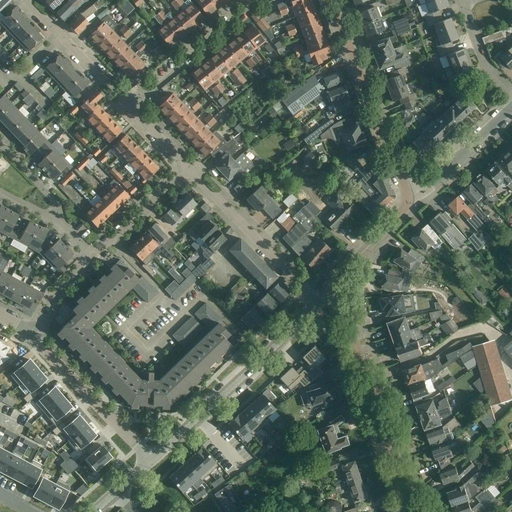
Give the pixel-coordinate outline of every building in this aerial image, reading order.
[(0,0),(0,12),(12,2),(10,0),(0,0)] [(44,0),(53,10),(60,3),(63,0),(44,0)] [(67,0),(62,5),(55,12),(57,14),(64,21),(71,14),(75,10),(84,2),(85,1),(84,0),(67,0)] [(126,0),(118,8),(125,16),(134,8),(126,0)] [(187,33),(195,26),(179,6),(174,0),(170,3),(179,15),(175,18),(170,12),(169,12),(187,33)] [(186,0),(183,3),(179,6),(195,26),(204,19),(188,0),(186,0)] [(216,9),(209,0),(197,0),(196,1),(207,16),(216,9)] [(225,2),(223,0),(209,0),(216,9),(225,2)] [(286,9),(279,12),(281,16),(287,14),(289,20),(296,17),(296,18),(314,11),(309,0),(307,0),(292,6),(287,8),(286,9)] [(438,17),(436,11),(448,7),(445,0),(434,0),(425,4),(429,14),(424,16),(426,21),(438,17)] [(285,3),(277,6),(279,12),(286,9),(287,8),(285,3)] [(93,5),(80,14),(68,26),(77,35),(89,24),(85,19),(97,10),(93,5)] [(0,22),(7,30),(23,14),(16,6),(0,21),(0,22)] [(362,24),(379,18),(375,7),(358,14),(362,24)] [(101,21),(111,12),(107,8),(97,16),(101,21)] [(157,14),(178,40),(187,33),(169,12),(165,15),(161,10),(157,14)] [(300,27),(318,20),(314,11),(296,18),(300,27)] [(256,23),(260,19),(256,13),(251,17),(256,23)] [(23,14),(7,30),(14,37),(28,23),(24,19),(26,17),(23,14)] [(178,40),(157,14),(153,17),(162,29),(157,32),(169,47),(178,40)] [(103,23),(89,36),(97,44),(111,31),(117,25),(107,16),(101,21),(103,23)] [(260,19),(256,23),(262,31),(268,29),(270,27),(263,18),(262,17),(260,19)] [(433,25),(437,35),(454,29),(450,18),(440,22),(438,17),(426,21),(428,27),(433,25)] [(379,18),(362,24),(367,36),(384,29),(379,18)] [(392,23),(395,30),(408,25),(405,18),(392,23)] [(322,31),(318,20),(300,27),(304,37),(322,31)] [(28,23),(14,37),(21,45),(38,29),(35,26),(32,28),(28,23)] [(295,29),(293,24),(285,27),(287,32),(295,29)] [(125,25),(119,31),(123,35),(129,29),(125,25)] [(408,25),(395,30),(397,36),(410,31),(408,25)] [(252,26),(243,33),(255,48),(264,41),(252,26)] [(40,31),(38,29),(21,45),(28,52),(42,38),(38,34),(40,31)] [(127,39),(133,33),(129,29),(123,35),(127,39)] [(454,29),(437,35),(441,45),(436,47),(438,53),(450,48),(448,43),(458,39),(454,29)] [(97,44),(105,52),(118,39),(115,35),(111,31),(97,44)] [(308,48),(326,41),(322,31),(304,37),(308,48)] [(489,36),(492,43),(505,38),(502,31),(489,36)] [(235,40),(246,55),(249,59),(255,65),(259,61),(254,55),(254,56),(250,52),(255,48),(243,33),(235,40)] [(380,42),(370,46),(372,51),(371,52),(373,56),(374,56),(375,57),(386,53),(391,51),(389,44),(397,41),(395,35),(386,39),(386,40),(380,42)] [(112,60),(126,47),(118,39),(105,52),(112,60)] [(147,47),(144,45),(120,68),(129,77),(131,74),(133,76),(144,66),(138,59),(148,49),(151,53),(160,45),(155,40),(147,47)] [(238,62),(246,55),(235,40),(226,47),(238,62)] [(138,51),(144,45),(140,41),(134,47),(138,51)] [(280,41),(274,45),(277,50),(283,46),(280,41)] [(330,52),(326,41),(308,48),(306,48),(313,66),(321,63),(320,61),(326,58),(324,54),(330,52)] [(274,51),(268,43),(264,47),(269,54),(274,51)] [(295,53),(303,50),(301,45),(293,48),(295,53)] [(124,64),(134,55),(126,47),(112,60),(120,68),(124,64)] [(226,47),(217,54),(229,69),(238,62),(226,47)] [(450,48),(438,53),(440,58),(445,56),(449,66),(468,58),(464,48),(452,53),(450,48)] [(305,55),(303,50),(295,53),(297,58),(305,55)] [(511,53),(509,50),(504,55),(501,51),(494,58),(502,67),(506,63),(511,69),(511,53)] [(375,58),(374,59),(376,63),(377,63),(379,69),(389,65),(392,64),(395,71),(401,68),(404,67),(410,64),(408,59),(407,57),(404,59),(401,53),(394,56),(391,51),(386,53),(375,57),(375,58)] [(217,54),(209,61),(221,76),(225,72),(228,76),(232,72),(229,69),(217,54)] [(51,77),(68,61),(65,58),(63,60),(58,55),(44,69),(51,77)] [(453,77),(448,78),(449,80),(451,84),(453,83),(459,80),(462,79),(460,74),(470,70),(473,69),(468,58),(466,59),(449,66),(453,77)] [(255,65),(249,59),(245,62),(250,69),(255,65)] [(68,61),(51,77),(58,84),(73,70),(69,66),(71,63),(68,61)] [(221,76),(209,61),(200,68),(212,82),(215,86),(220,93),(225,89),(216,79),(221,76)] [(17,66),(14,63),(8,69),(11,72),(17,66)] [(404,67),(395,71),(391,72),(393,78),(384,81),(388,91),(404,85),(400,75),(406,72),(404,67)] [(212,82),(200,68),(191,75),(203,89),(212,82)] [(232,72),(237,79),(242,75),(237,69),(232,72)] [(73,70),(58,84),(65,92),(82,75),(79,72),(77,75),(73,70)] [(314,75),(284,98),(295,113),(320,94),(324,91),(324,90),(326,88),(332,86),(342,82),(341,80),(337,71),(328,74),(322,77),(318,80),(314,75)] [(237,79),(232,72),(228,76),(233,82),(237,79)] [(39,76),(36,73),(30,78),(33,82),(39,76)] [(82,75),(65,92),(77,104),(83,98),(78,94),(89,83),(82,75)] [(471,77),(459,81),(461,87),(473,83),(471,77)] [(23,88),(17,82),(14,85),(20,92),(23,88)] [(184,87),(188,92),(193,88),(188,83),(184,87)] [(408,83),(404,85),(388,91),(392,102),(402,98),(404,104),(413,101),(416,99),(414,93),(412,93),(408,83)] [(331,103),(347,97),(343,85),(326,91),(319,96),(313,101),(317,106),(322,101),(326,106),(331,103)] [(215,86),(211,90),(216,96),(220,93),(215,86)] [(46,96),(52,90),(49,87),(43,92),(46,96)] [(52,90),(46,96),(49,99),(55,93),(52,90)] [(77,104),(75,105),(79,109),(82,109),(89,116),(98,107),(95,103),(102,96),(97,90),(89,97),(81,105),(78,103),(77,104)] [(22,100),(25,103),(31,97),(28,94),(22,100)] [(167,116),(180,103),(172,94),(169,97),(167,95),(159,103),(161,105),(158,107),(167,116)] [(0,113),(11,103),(3,95),(0,98),(0,113)] [(456,102),(449,109),(460,121),(460,120),(474,107),(464,95),(456,102)] [(34,101),(31,97),(25,103),(28,106),(34,101)] [(347,97),(331,103),(333,110),(326,113),(328,118),(352,109),(347,97)] [(188,104),(187,104),(191,108),(197,102),(194,98),(188,104)] [(180,103),(167,116),(174,124),(188,111),(191,108),(187,104),(188,104),(184,100),(180,103)] [(413,101),(404,104),(406,108),(416,105),(414,100),(413,101)] [(197,102),(191,108),(195,112),(201,106),(197,102)] [(0,121),(3,124),(18,110),(11,103),(0,113),(0,121)] [(79,109),(75,105),(69,111),(73,115),(79,109)] [(106,115),(98,107),(89,116),(86,119),(94,127),(106,115)] [(39,118),(45,112),(42,109),(36,115),(39,118)] [(273,109),(268,112),(273,118),(277,115),(273,109)] [(435,122),(446,134),(460,121),(449,109),(435,122)] [(18,110),(3,124),(7,129),(5,131),(8,134),(25,118),(18,110)] [(303,113),(300,110),(290,118),(292,121),(303,113)] [(408,116),(405,110),(399,112),(402,119),(408,116)] [(174,124),(182,132),(196,119),(188,111),(174,124)] [(48,115),(45,112),(39,118),(42,121),(48,115)] [(212,118),(209,114),(203,120),(207,124),(212,118)] [(106,115),(94,127),(101,135),(114,123),(106,115)] [(414,121),(412,116),(399,121),(403,129),(411,126),(410,123),(414,121)] [(430,116),(415,130),(420,135),(425,141),(431,147),(438,140),(446,134),(440,128),(435,122),(430,116)] [(25,118),(8,134),(11,137),(13,135),(17,139),(32,125),(25,118)] [(216,122),(212,118),(207,124),(210,128),(216,122)] [(190,140),(203,127),(196,119),(182,132),(190,140)] [(329,120),(312,134),(316,138),(333,125),(329,120)] [(330,128),(320,136),(321,140),(332,136),(333,136),(340,133),(347,151),(365,144),(361,134),(360,134),(357,126),(344,131),(341,121),(333,125),(330,128)] [(114,123),(101,135),(109,143),(114,138),(122,131),(114,123)] [(32,125),(17,139),(21,144),(19,146),(22,149),(39,133),(32,125)] [(197,148),(211,135),(203,127),(190,140),(197,148)] [(74,135),(78,140),(82,136),(78,131),(74,135)] [(211,135),(197,148),(205,156),(212,150),(215,153),(227,143),(215,131),(211,135)] [(39,133),(22,149),(29,156),(41,145),(45,150),(50,144),(39,133)] [(113,147),(121,155),(134,143),(125,135),(113,147)] [(416,160),(431,147),(420,135),(413,142),(406,148),(416,160)] [(88,142),(82,136),(78,140),(84,146),(88,142)] [(233,139),(227,143),(215,153),(211,156),(216,161),(218,163),(215,166),(222,174),(234,162),(230,157),(238,149),(234,145),(236,143),(235,143),(236,142),(233,139)] [(291,141),(290,139),(283,144),(287,151),(294,146),(291,141)] [(121,155),(130,163),(142,152),(134,143),(121,155)] [(49,154),(37,165),(45,172),(61,156),(50,144),(45,150),(49,154)] [(101,151),(97,147),(91,153),(95,157),(101,151)] [(318,160),(306,147),(303,149),(307,154),(301,159),(304,162),(303,169),(311,171),(313,165),(318,160)] [(130,163),(138,172),(150,160),(142,152),(130,163)] [(234,162),(222,174),(229,180),(232,178),(233,180),(247,167),(252,172),(259,166),(262,164),(256,158),(251,162),(247,158),(243,153),(234,162)] [(501,158),(497,162),(504,169),(511,178),(511,160),(505,154),(503,154),(500,156),(501,158)] [(81,162),(85,166),(85,165),(87,167),(89,165),(87,163),(92,159),(89,155),(81,162)] [(107,159),(104,155),(98,160),(102,164),(107,159)] [(61,156),(45,172),(52,180),(63,169),(67,173),(72,167),(61,156)] [(358,182),(364,189),(364,188),(370,196),(378,189),(381,194),(391,187),(381,161),(373,168),(367,174),(359,166),(352,158),(347,163),(354,171),(356,169),(363,177),(358,182)] [(158,169),(150,160),(138,172),(144,178),(140,182),(142,184),(158,169)] [(79,171),(85,166),(81,162),(76,167),(79,171)] [(487,171),(486,171),(494,179),(500,185),(500,186),(501,186),(502,187),(503,187),(504,187),(505,187),(506,187),(507,187),(507,186),(508,186),(511,189),(511,180),(502,170),(495,163),(492,166),(490,166),(487,169),(487,170),(487,171)] [(109,171),(115,178),(119,174),(113,168),(109,171)] [(71,172),(65,178),(73,186),(76,183),(72,179),(74,176),(71,172)] [(115,178),(119,182),(123,178),(119,174),(115,178)] [(478,179),(474,183),(480,191),(494,206),(499,201),(494,196),(499,191),(495,187),(490,182),(483,174),(482,175),(481,175),(478,177),(478,179)] [(73,186),(65,178),(60,183),(64,186),(68,182),(73,186)] [(113,180),(105,188),(109,192),(121,204),(129,196),(117,184),(113,180)] [(244,189),(239,184),(234,189),(239,194),(244,189)] [(272,216),(280,209),(265,193),(268,191),(262,185),(246,199),(257,212),(263,207),(272,216)] [(472,185),(462,193),(471,203),(467,206),(476,215),(477,214),(483,220),(484,219),(485,220),(484,221),(488,225),(492,222),(488,217),(486,218),(485,217),(487,216),(475,203),(483,196),(472,185)] [(136,189),(133,186),(128,191),(131,194),(136,189)] [(378,189),(370,196),(382,210),(394,199),(394,196),(391,187),(381,194),(378,189)] [(374,217),(382,210),(370,196),(364,188),(364,189),(359,193),(368,204),(365,206),(374,217)] [(121,204),(109,192),(101,200),(113,212),(121,204)] [(196,204),(186,194),(163,216),(172,225),(178,219),(176,216),(180,212),(183,216),(196,204)] [(333,209),(322,219),(327,224),(334,231),(356,209),(349,202),(345,197),(342,200),(336,194),(327,203),(333,209)] [(448,206),(447,207),(456,216),(460,212),(468,220),(466,222),(469,225),(470,223),(479,233),(486,226),(476,215),(467,206),(465,204),(459,197),(453,202),(451,202),(448,204),(448,206)] [(113,212),(101,200),(93,207),(105,219),(113,212)] [(0,228),(10,211),(0,206),(0,228)] [(291,218),(293,219),(297,224),(298,223),(300,226),(307,219),(314,227),(319,222),(315,217),(310,212),(305,207),(304,206),(291,218)] [(310,212),(315,217),(320,212),(315,206),(310,212)] [(96,227),(105,219),(93,207),(85,215),(96,227)] [(0,228),(0,232),(13,239),(17,232),(12,229),(19,216),(10,211),(0,228)] [(287,216),(283,212),(275,219),(279,223),(287,216)] [(431,222),(430,223),(436,230),(443,237),(455,251),(467,240),(453,224),(452,225),(449,222),(452,220),(445,212),(442,215),(441,213),(436,217),(434,217),(431,220),(431,222)] [(284,228),(293,219),(291,218),(288,214),(287,216),(279,223),(284,228)] [(201,219),(187,233),(195,242),(200,247),(205,242),(216,231),(216,230),(216,229),(216,227),(214,225),(212,225),(212,226),(208,222),(205,224),(201,219)] [(282,238),(291,248),(314,227),(307,219),(300,226),(298,223),(297,224),(288,233),(282,238)] [(293,219),(284,228),(288,233),(297,224),(293,219)] [(13,239),(27,247),(38,226),(29,221),(22,235),(17,232),(13,239)] [(319,222),(314,227),(291,248),(301,259),(314,270),(331,250),(318,239),(314,244),(305,235),(319,222)] [(154,224),(148,230),(155,237),(157,240),(162,245),(163,245),(168,251),(170,250),(176,243),(171,237),(169,239),(161,231),(154,224)] [(27,247),(39,253),(44,247),(40,245),(48,231),(38,226),(27,247)] [(413,238),(412,239),(413,240),(413,242),(414,243),(417,246),(418,246),(419,247),(421,245),(425,251),(431,246),(435,250),(443,243),(434,233),(429,238),(422,230),(419,233),(417,233),(413,236),(413,238)] [(200,247),(203,252),(203,254),(203,256),(207,259),(209,258),(220,247),(219,246),(225,240),(221,236),(222,235),(222,233),(220,231),(218,231),(217,232),(216,231),(205,242),(200,247)] [(146,233),(138,241),(149,253),(154,258),(158,253),(161,251),(169,260),(175,255),(170,250),(168,251),(163,245),(162,245),(157,240),(154,242),(153,240),(146,233)] [(484,245),(474,234),(468,239),(473,245),(478,250),(484,245)] [(228,250),(265,289),(277,277),(240,239),(228,250)] [(39,253),(49,263),(66,247),(59,240),(47,250),(44,247),(39,253)] [(137,241),(129,248),(144,264),(141,266),(151,275),(154,272),(147,265),(154,258),(149,253),(138,241),(137,241)] [(66,247),(49,263),(60,275),(66,270),(62,266),(73,255),(66,247)] [(394,261),(395,262),(395,264),(400,267),(402,267),(403,267),(404,265),(409,269),(415,273),(419,267),(424,258),(414,251),(411,256),(402,250),(399,254),(397,254),(395,258),(395,260),(394,261)] [(207,271),(200,264),(191,272),(198,279),(207,271)] [(76,315),(56,334),(61,339),(64,337),(70,343),(67,345),(72,350),(75,348),(80,354),(78,356),(83,361),(86,359),(91,365),(89,367),(94,372),(96,370),(102,376),(100,378),(105,384),(107,381),(113,387),(111,390),(116,395),(118,392),(130,405),(130,408),(137,408),(137,405),(146,405),(146,408),(153,409),(153,405),(161,405),(161,409),(168,409),(168,405),(181,393),(183,396),(188,391),(186,388),(192,382),(194,385),(200,380),(197,378),(203,372),(206,374),(211,369),(208,367),(215,361),(217,363),(222,358),(220,356),(226,350),(228,352),(233,348),(230,345),(227,342),(225,339),(230,334),(219,323),(218,323),(216,325),(211,330),(159,381),(152,381),(152,378),(152,372),(147,372),(147,381),(141,380),(137,376),(90,328),(132,287),(137,282),(139,280),(139,279),(128,268),(123,273),(120,270),(117,267),(115,265),(110,269),(112,272),(106,278),(104,275),(99,280),(101,282),(95,288),(92,286),(87,291),(90,293),(84,299),(81,297),(76,302),(78,304),(72,311),(76,315)] [(19,273),(23,275),(27,268),(23,266),(19,273)] [(172,267),(167,272),(179,284),(184,279),(172,267)] [(27,268),(23,275),(27,278),(31,270),(28,268),(27,268)] [(0,296),(11,276),(0,270),(0,296)] [(381,285),(382,286),(382,288),(383,289),(384,290),(388,291),(389,290),(392,291),(393,289),(400,291),(405,291),(410,275),(397,271),(396,277),(385,274),(384,280),(382,281),(381,285)] [(191,273),(189,276),(194,282),(196,280),(197,279),(191,273)] [(11,276),(0,296),(0,297),(4,299),(5,296),(10,299),(20,281),(11,276)] [(240,292),(247,285),(241,279),(230,290),(236,296),(240,292)] [(267,293),(278,304),(291,291),(279,279),(271,287),(272,288),(267,293)] [(173,280),(164,290),(169,295),(172,293),(174,290),(177,288),(179,286),(173,280)] [(18,307),(29,286),(20,281),(10,299),(16,302),(14,305),(18,307)] [(43,294),(29,286),(18,307),(21,309),(23,306),(29,309),(35,298),(40,301),(43,294)] [(488,300),(478,287),(472,291),(482,304),(488,300)] [(511,294),(505,287),(498,292),(509,305),(511,301),(511,294)] [(251,330),(264,317),(254,306),(240,292),(236,296),(239,299),(241,299),(242,303),(237,307),(244,315),(240,319),(251,330)] [(264,317),(278,304),(267,293),(263,297),(258,292),(253,297),(258,302),(254,306),(264,317)] [(403,296),(381,300),(382,306),(384,305),(384,308),(385,308),(386,315),(392,314),(392,315),(398,314),(398,313),(405,312),(415,311),(414,304),(413,296),(403,296)] [(461,302),(457,297),(453,299),(452,303),(453,305),(459,303),(461,302)] [(206,303),(200,309),(203,311),(208,306),(206,303)] [(208,306),(203,311),(205,314),(211,309),(208,306)] [(200,309),(195,314),(197,317),(203,311),(200,309)] [(211,309),(205,314),(208,317),(214,311),(211,309)] [(441,310),(429,313),(432,321),(440,317),(443,316),(441,310)] [(486,315),(481,310),(475,315),(480,320),(486,315)] [(203,311),(197,317),(200,319),(205,314),(203,311)] [(214,311),(208,317),(211,320),(216,314),(214,311)] [(205,314),(200,319),(203,322),(208,317),(205,314)] [(216,314),(211,320),(213,322),(219,317),(216,314)] [(443,324),(452,319),(448,314),(443,316),(440,318),(443,324)] [(492,316),(486,322),(499,330),(502,327),(492,316)] [(192,317),(186,322),(189,325),(194,320),(192,317)] [(208,317),(203,322),(205,325),(211,320),(208,317)] [(219,317),(213,322),(216,325),(218,323),(219,323),(222,320),(219,317)] [(392,336),(409,330),(405,318),(397,320),(388,324),(392,336)] [(194,320),(189,325),(191,328),(197,322),(194,320)] [(211,320),(205,325),(208,328),(213,322),(211,320)] [(186,322),(183,325),(189,331),(191,328),(189,325),(186,322)] [(197,322),(191,328),(194,331),(200,325),(197,322)] [(213,322),(208,328),(211,330),(216,325),(213,322)] [(183,325),(180,328),(186,333),(189,331),(183,325)] [(200,325),(194,331),(197,334),(202,328),(200,325)] [(417,341),(424,339),(423,336),(420,326),(419,326),(409,330),(392,336),(396,349),(414,342),(417,341)] [(180,328),(178,330),(183,336),(186,333),(180,328)] [(191,328),(189,331),(194,336),(197,334),(194,331),(191,328)] [(178,330),(175,333),(180,339),(183,336),(178,330)] [(189,331),(186,333),(191,339),(194,336),(189,331)] [(417,341),(414,342),(396,349),(399,355),(401,361),(410,358),(422,354),(420,347),(419,346),(432,341),(429,332),(423,336),(424,339),(417,341)] [(175,333),(172,336),(178,341),(180,339),(175,333)] [(186,333),(183,336),(189,341),(191,339),(186,333)] [(183,336),(180,339),(186,344),(189,341),(183,336)] [(180,339),(178,341),(183,347),(186,344),(180,339)] [(0,367),(12,359),(8,357),(12,348),(5,344),(2,343),(2,342),(0,340),(0,367)] [(411,369),(401,372),(407,388),(410,386),(429,380),(430,380),(465,353),(473,348),(472,346),(473,346),(470,342),(462,348),(446,355),(448,362),(442,367),(438,358),(423,364),(411,369)] [(497,350),(495,351),(493,343),(490,344),(489,342),(473,346),(472,346),(473,348),(481,377),(483,383),(490,406),(511,400),(497,350)] [(314,346),(302,357),(309,365),(304,370),(313,380),(323,373),(317,367),(326,359),(322,355),(314,346)] [(477,365),(472,349),(460,357),(469,371),(473,368),(477,365)] [(441,364),(447,362),(445,354),(439,356),(441,364)] [(29,360),(10,376),(13,379),(19,385),(37,369),(29,360)] [(291,367),(279,378),(290,391),(299,382),(304,387),(313,380),(304,370),(298,375),(291,367)] [(19,386),(18,387),(26,396),(23,398),(27,403),(37,394),(33,390),(46,379),(37,369),(19,385),(19,386)] [(456,380),(453,376),(445,382),(445,381),(437,387),(441,392),(456,380)] [(477,389),(483,383),(481,377),(473,384),(477,389)] [(429,380),(410,386),(414,399),(421,397),(421,398),(431,395),(430,393),(435,391),(431,379),(430,380),(429,380)] [(300,393),(303,400),(310,397),(313,407),(322,404),(324,409),(332,406),(330,401),(336,399),(335,395),(336,395),(334,388),(332,389),(331,385),(326,387),(324,383),(315,386),(317,390),(309,393),(308,388),(300,393)] [(54,387),(36,404),(44,413),(62,397),(54,387)] [(262,395),(253,403),(269,421),(270,420),(272,423),(279,416),(274,410),(274,409),(262,395)] [(62,397),(44,413),(56,427),(62,422),(58,418),(71,407),(62,397)] [(442,410),(449,406),(446,398),(439,402),(440,406),(438,407),(439,409),(436,410),(432,400),(416,406),(421,418),(442,410)] [(253,403),(245,410),(261,428),(269,421),(253,403)] [(444,417),(444,419),(451,415),(449,406),(442,410),(421,418),(425,430),(435,427),(441,425),(439,419),(444,417)] [(237,416),(236,417),(253,435),(261,428),(245,410),(237,416)] [(345,421),(341,415),(333,421),(328,424),(328,426),(318,429),(327,454),(332,452),(342,449),(341,448),(350,444),(347,435),(342,437),(338,426),(345,421)] [(56,427),(52,431),(56,436),(60,432),(68,441),(87,425),(79,416),(66,427),(62,422),(56,427)] [(230,423),(229,424),(241,439),(249,432),(253,435),(236,417),(229,423),(230,423)] [(436,430),(426,433),(432,449),(439,447),(439,444),(448,441),(449,443),(451,443),(454,440),(454,439),(452,432),(460,424),(454,418),(443,427),(436,430)] [(87,425),(68,441),(76,451),(80,448),(95,435),(87,425)] [(439,447),(432,449),(436,461),(438,460),(441,470),(445,469),(451,463),(449,459),(453,457),(454,457),(465,448),(461,443),(457,438),(454,440),(451,443),(449,443),(448,443),(441,446),(439,447)] [(4,445),(0,452),(0,471),(2,472),(14,450),(13,450),(11,454),(2,450),(4,445)] [(14,450),(2,472),(12,477),(23,455),(26,450),(16,445),(14,450)] [(102,446),(87,459),(96,470),(111,457),(102,446)] [(201,448),(193,455),(210,473),(218,466),(202,448),(201,449),(201,448)] [(475,462),(479,466),(486,459),(481,453),(476,457),(478,460),(475,462)] [(23,455),(12,477),(21,482),(33,461),(32,460),(30,464),(21,460),(24,456),(23,455)] [(193,456),(186,463),(202,481),(209,474),(210,473),(193,455),(193,456)] [(342,467),(339,459),(323,464),(326,473),(342,467)] [(33,461),(21,482),(31,488),(43,466),(33,461)] [(65,461),(60,465),(64,470),(69,466),(66,462),(65,461)] [(74,461),(69,466),(73,471),(78,466),(74,461)] [(347,477),(333,482),(336,489),(362,480),(355,461),(343,465),(347,477)] [(475,466),(470,461),(462,468),(457,473),(455,467),(440,473),(444,485),(460,480),(459,479),(467,473),(475,466)] [(185,464),(177,470),(190,484),(198,478),(198,477),(201,481),(202,481),(186,463),(185,464)] [(69,466),(64,470),(68,475),(73,471),(69,466)] [(177,471),(169,478),(182,492),(190,485),(190,484),(177,470),(177,471)] [(452,507),(468,502),(469,500),(478,492),(477,491),(478,491),(478,489),(478,488),(477,487),(477,486),(476,486),(475,485),(473,485),(472,485),(471,484),(480,475),(475,470),(462,481),(464,485),(457,488),(457,490),(447,493),(452,507)] [(40,483),(33,496),(46,503),(55,485),(39,477),(37,482),(40,483)] [(362,480),(336,489),(338,495),(351,490),(356,503),(368,498),(362,480)] [(55,485),(46,503),(58,509),(64,498),(73,503),(80,497),(68,491),(70,487),(57,481),(55,485)] [(494,497),(500,492),(493,483),(487,488),(494,497)] [(237,511),(228,497),(234,493),(229,484),(214,494),(214,495),(225,511),(237,511)] [(478,511),(495,498),(486,488),(475,497),(480,503),(471,510),(468,502),(452,507),(453,511),(478,511)] [(250,493),(243,498),(252,509),(259,504),(250,493)] [(487,511),(499,502),(495,498),(478,511),(487,511)]
